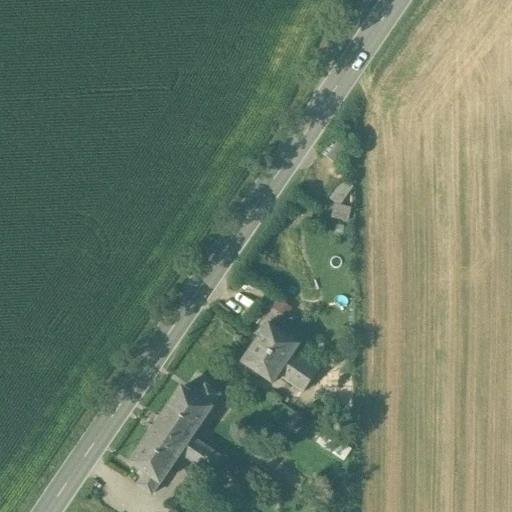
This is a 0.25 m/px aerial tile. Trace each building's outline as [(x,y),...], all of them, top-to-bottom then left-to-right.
[(339,141),(327,158),(335,164),(347,147),(339,141)] [(341,184),(332,197),(340,203),(350,189),(341,184)] [(351,209),(335,205),(332,218),(348,221),(351,209)] [(295,313),(282,304),(277,311),(290,320),(295,313)] [(348,320),(338,320),(338,338),(348,338),(348,320)] [(299,345),(269,324),(256,343),(286,364),(294,353),(299,345)] [(286,364),(256,343),(243,363),(273,383),(279,375),(286,364)] [(319,370),(294,353),(286,364),(311,381),(319,370)] [(311,381),(286,364),(279,375),(304,392),(311,381)] [(220,395),(206,386),(198,398),(212,407),(220,395)] [(198,398),(182,387),(169,407),(199,427),(212,407),(198,398)] [(329,406),(318,424),(329,432),(341,414),(329,406)] [(199,427),(169,407),(156,425),(186,445),(192,437),(199,427)] [(186,445),(156,425),(144,444),(174,464),(181,454),(186,445)] [(352,450),(325,431),(318,442),(345,460),(352,450)] [(222,459),(192,437),(186,445),(217,466),(222,459)] [(174,464),(144,444),(131,463),(160,483),(161,483),(174,464)] [(217,466),(186,445),(181,454),(211,475),(217,466)] [(160,483),(146,473),(138,485),(152,495),(160,483)]
